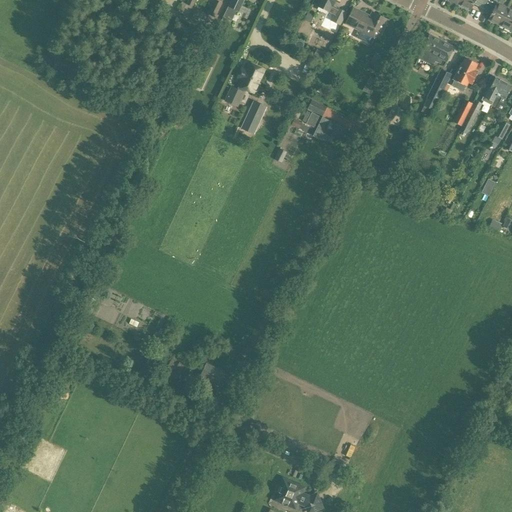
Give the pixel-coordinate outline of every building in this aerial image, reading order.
[(149,0),(148,3),(160,9),(164,0),(149,0)] [(215,18),(222,3),(216,0),(214,0),(208,14),(215,18)] [(238,11),(243,0),(232,0),(229,6),(238,11)] [(329,30),(336,33),(346,12),(337,8),(336,9),(332,7),(334,0),(318,0),(319,0),(317,6),(328,11),(328,12),(334,14),(331,21),(334,22),(329,30)] [(460,0),(458,5),(470,10),(473,4),(483,9),(487,0),(460,0)] [(491,13),(488,20),(499,25),(508,8),(502,5),(504,0),(503,0),(487,0),(483,9),(491,13)] [(353,8),(345,25),(360,32),(357,38),(371,44),(373,39),(381,36),(389,21),(375,14),(371,17),(353,8)] [(511,27),(511,10),(508,8),(499,25),(510,31),(511,27)] [(180,23),(176,31),(186,36),(190,27),(180,23)] [(446,61),(453,47),(429,35),(422,48),(422,49),(418,57),(432,64),(434,60),(439,62),(441,59),(446,61)] [(151,52),(139,45),(134,53),(146,60),(151,52)] [(324,53),(317,49),(313,57),(320,61),(324,53)] [(375,53),(371,60),(376,62),(377,63),(381,56),(375,53)] [(49,67),(52,59),(44,56),(41,64),(49,67)] [(465,57),(462,64),(461,64),(452,80),(465,86),(466,87),(468,83),(471,85),(477,72),(474,70),(477,63),(465,57)] [(263,70),(249,64),(246,70),(242,68),(238,78),(242,79),(237,89),(231,87),(225,101),(237,106),(245,89),(253,92),(254,90),(256,91),(259,84),(257,83),(263,70)] [(201,65),(191,87),(201,91),(211,70),(201,65)] [(450,75),(449,74),(441,70),(427,98),(437,103),(450,75)] [(369,76),(367,82),(373,85),(375,79),(369,76)] [(488,91),(496,95),(503,82),(495,77),(489,88),(488,91)] [(511,86),(503,82),(496,95),(505,100),(505,99),(511,86)] [(496,95),(488,91),(489,88),(487,87),(482,97),(481,100),(491,106),(496,95)] [(505,100),(496,95),(491,106),(495,108),(496,108),(501,111),(507,100),(505,99),(505,100)] [(427,98),(423,107),(432,112),(437,103),(427,98)] [(326,107),(312,100),(307,109),(322,116),(326,107)] [(461,126),(472,104),(464,100),(453,122),(461,126)] [(466,134),(482,104),(475,100),(459,131),(466,134)] [(241,129),(253,134),(266,106),(254,101),(241,129)] [(432,112),(423,107),(422,106),(420,111),(430,116),(432,112)] [(303,107),(298,117),(302,119),(307,109),(303,107)] [(486,114),(492,118),(496,111),(490,108),(486,114)] [(311,113),(306,123),(306,124),(314,128),(319,116),(311,113)] [(333,138),(339,141),(345,129),(322,118),(313,136),(322,141),(323,139),(330,143),(333,138)] [(301,123),(294,119),(291,125),(299,129),(301,123)] [(494,135),(502,139),(509,125),(502,121),(494,135)] [(279,148),(276,156),(283,159),(287,152),(279,148)] [(495,183),(488,180),(485,186),(492,190),(495,183)] [(506,218),(502,227),(507,229),(511,220),(506,218)] [(489,227),(498,231),(501,224),(492,220),(489,227)] [(87,300),(94,303),(99,293),(92,290),(87,300)] [(96,304),(91,315),(95,317),(101,306),(96,304)] [(175,370),(181,358),(174,355),(168,366),(175,370)] [(225,370),(209,363),(211,360),(201,355),(196,366),(198,367),(221,378),(225,370)] [(187,376),(192,364),(181,358),(175,370),(187,376)] [(218,385),(221,378),(198,367),(194,376),(198,378),(199,376),(218,385)] [(310,495),(303,493),(306,487),(282,478),(273,500),(296,510),(298,505),(304,508),(306,511),(315,511),(324,508),(317,492),(310,495)]
